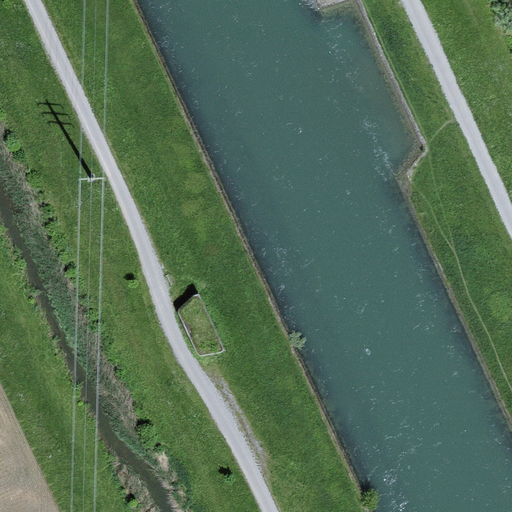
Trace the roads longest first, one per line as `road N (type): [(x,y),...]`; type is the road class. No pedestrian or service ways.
road 1 (track): [(64,0),(143,166),(188,343),(278,458),(302,511)]
road 2 (track): [(417,0),(511,204)]
